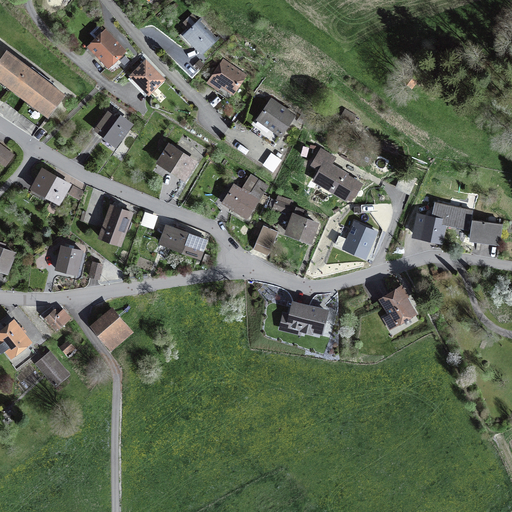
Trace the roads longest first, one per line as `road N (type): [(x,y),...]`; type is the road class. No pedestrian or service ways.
road 1 (residential): [(511,264),(414,261),(311,291),(231,268)]
road 2 (track): [(400,266),(511,487)]
road 3 (residential): [(37,152),(204,226),(229,245),(231,268)]
road 4 (residential): [(60,297),(113,362),(116,511)]
road 5 (residential): [(231,268),(213,278),(60,297)]
road 6 (residential): [(221,127),(105,0)]
